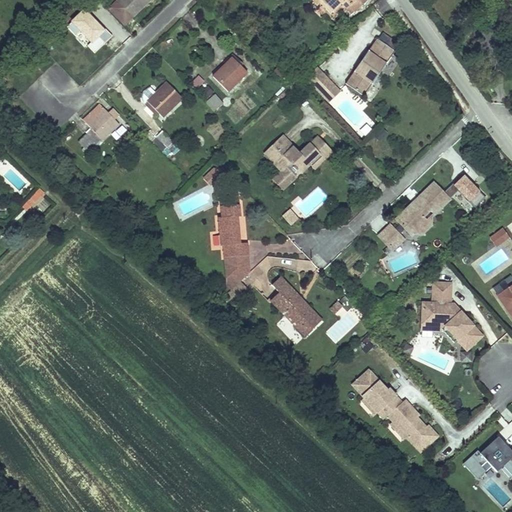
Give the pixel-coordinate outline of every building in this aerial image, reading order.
[(118,0),(110,9),(124,24),(149,0),(118,0)] [(312,0),(318,5),(320,3),(331,14),(342,4),(351,16),(368,0),(312,0)] [(81,19),(73,27),(82,34),(77,39),(94,55),(113,35),(90,14),(84,21),(81,19)] [(375,39),(344,84),(363,97),(394,52),(375,39)] [(232,57),(241,66),(243,64),(232,53),(229,56),(231,58),(232,57)] [(231,58),(213,77),(228,92),(248,73),(241,66),(232,57),(231,58)] [(313,86),(324,75),(317,69),(306,79),(313,86)] [(195,91),(205,81),(199,75),(189,85),(195,91)] [(324,97),(335,86),(324,75),(313,86),(324,97)] [(167,83),(156,93),(145,104),(147,107),(150,104),(158,113),(162,117),(182,98),(167,83)] [(207,84),(199,91),(207,99),(214,92),(207,84)] [(335,86),(324,97),(328,101),(339,91),(335,86)] [(145,104),(156,93),(150,88),(144,92),(142,96),(143,102),(145,104)] [(222,104),(215,95),(206,102),(214,111),(222,104)] [(158,113),(150,104),(147,107),(156,116),(158,113)] [(104,109),(100,105),(83,121),(87,125),(104,109)] [(108,114),(104,109),(87,125),(92,129),(79,142),(89,153),(119,124),(114,120),(108,114)] [(119,116),(113,109),(108,114),(114,120),(119,116)] [(157,136),(167,147),(172,142),(162,131),(157,136)] [(306,147),(300,154),(282,136),(264,154),(281,171),(281,172),(290,163),(293,167),(292,168),(296,171),(297,170),(300,174),(310,165),(314,170),(332,152),(324,143),(319,143),(310,152),(306,147)] [(317,136),(306,147),(310,152),(319,143),(324,143),(317,136)] [(281,171),(272,180),(283,191),(300,174),(297,170),(296,171),(292,168),(293,167),(290,163),(281,172),(281,171)] [(221,169),(230,179),(232,177),(222,168),(221,169)] [(217,178),(217,169),(214,169),(204,178),(210,185),(217,178)] [(224,185),(230,179),(221,169),(220,169),(217,169),(217,178),(224,185)] [(418,199),(422,203),(416,209),(412,205),(396,220),(411,236),(427,220),(424,216),(430,210),(433,214),(458,190),(475,208),(485,198),(463,175),(444,193),(434,183),(418,199)] [(37,201),(41,197),(36,192),(32,197),(37,201)] [(239,197),(219,199),(220,206),(239,205),(239,197)] [(34,203),(30,199),(23,205),(27,209),(34,203)] [(412,205),(416,209),(422,203),(418,199),(412,205)] [(239,205),(220,206),(221,218),(218,218),(220,246),(222,246),(223,258),(224,258),(248,256),(249,255),(248,243),(240,244),(238,217),(240,217),(239,205)] [(283,215),(292,225),(297,220),(288,210),(283,215)] [(433,214),(430,210),(424,216),(427,220),(433,214)] [(432,226),(433,214),(427,220),(411,236),(422,236),(432,226)] [(404,240),(390,225),(378,236),(392,251),(404,240)] [(503,229),(496,234),(499,238),(506,233),(503,229)] [(509,237),(506,233),(499,238),(496,234),(490,239),(496,246),(509,237)] [(248,257),(224,259),(226,286),(231,290),(249,273),(248,257)] [(492,288),(498,296),(511,286),(511,277),(511,275),(492,288)] [(322,320),(280,277),(271,286),(278,293),(270,301),(304,337),(322,320)] [(248,290),(240,282),(226,295),(230,300),(235,296),(239,299),(248,290)] [(432,303),(423,303),(422,323),(441,324),(440,328),(443,331),(454,343),(457,340),(467,350),(482,336),(460,313),(458,315),(452,309),(455,307),(453,305),(450,304),(451,284),(433,283),(432,303)] [(511,286),(498,296),(511,315),(511,286)] [(335,305),(330,309),(335,313),(339,309),(335,305)] [(460,313),(455,307),(452,309),(458,315),(460,313)] [(335,343),(358,322),(348,311),(325,332),(335,343)] [(359,347),(362,353),(374,348),(371,341),(359,347)] [(461,362),(472,362),(471,352),(461,352),(461,362)] [(385,389),(369,370),(352,385),(364,398),(377,413),(383,419),(387,416),(401,403),(389,390),(388,391),(385,389)] [(377,413),(364,398),(361,401),(374,415),(377,413)] [(405,400),(401,403),(387,416),(392,422),(406,437),(420,452),(438,436),(430,428),(428,430),(426,427),(417,418),(419,416),(405,400)] [(406,437),(392,422),(389,425),(403,440),(406,437)] [(477,451),(463,464),(477,479),(486,472),(481,466),(486,461),(497,472),(503,466),(507,462),(511,467),(511,452),(501,440),(498,443),(495,440),(480,453),(477,451)] [(511,467),(507,462),(503,466),(511,475),(511,467)]
